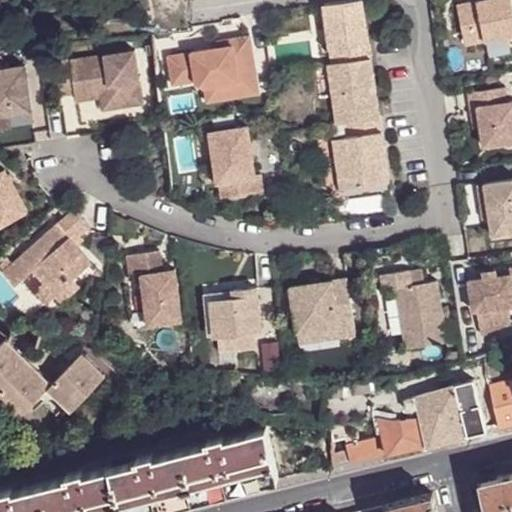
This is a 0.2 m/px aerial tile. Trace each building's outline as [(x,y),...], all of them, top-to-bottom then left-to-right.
[(360,0),(338,0),(322,3),(332,62),(362,58),(369,57),(365,28),(360,0)] [(511,8),(510,0),(472,0),(455,4),(464,43),(511,32),(511,8)] [(216,46),(167,53),(170,75),(193,71),(210,83),(212,83),(214,98),(257,92),(249,34),(230,37),(231,44),(216,46)] [(231,44),(230,37),(215,39),(216,46),(231,44)] [(133,51),(54,63),(58,95),(73,93),(107,88),(110,109),(140,104),(133,51)] [(373,87),(369,57),(362,58),(366,88),(373,87)] [(366,88),(362,58),(332,62),(326,64),(335,123),(346,122),(378,117),(376,102),(373,87),(366,88)] [(25,65),(0,68),(0,113),(31,108),(25,65)] [(193,71),(170,75),(171,82),(194,78),(202,84),(204,100),(214,98),(212,83),(210,83),(193,71)] [(506,84),(467,91),(470,107),(477,106),(484,145),(511,140),(511,99),(508,100),(506,84)] [(107,88),(73,93),(74,101),(99,97),(101,110),(110,109),(107,88)] [(378,117),(346,122),(348,136),(331,139),(339,188),(387,181),(378,117)] [(216,181),(218,181),(227,180),(230,196),(261,191),(258,173),(253,174),(250,157),(244,154),(243,147),(248,142),(246,126),(209,131),(216,181)] [(0,223),(26,210),(3,169),(0,170),(0,223)] [(511,177),(484,182),(489,215),(492,234),(511,230),(511,177)] [(227,180),(218,181),(220,197),(230,196),(227,180)] [(489,215),(484,182),(477,183),(482,216),(489,215)] [(55,224),(70,241),(87,227),(73,209),(55,224)] [(31,267),(42,281),(53,293),(59,301),(79,284),(73,276),(89,263),(70,241),(55,224),(2,269),(13,283),(31,267)] [(159,249),(127,254),(131,275),(142,274),(149,323),(183,318),(175,268),(162,270),(159,249)] [(485,276),(470,278),(474,309),(478,308),(482,332),(511,319),(508,301),(511,300),(511,264),(511,272),(497,274),(485,276)] [(485,276),(497,274),(496,267),(484,269),(485,276)] [(407,269),(378,273),(380,290),(393,287),(403,347),(446,340),(436,280),(409,284),(407,269)] [(345,277),(289,286),(296,331),(333,325),(335,337),(354,334),(345,277)] [(53,293),(42,281),(33,288),(44,301),(53,293)] [(257,287),(238,289),(239,297),(211,300),(215,335),(219,334),(221,350),(257,346),(255,330),(262,329),(257,287)] [(239,297),(238,289),(204,293),(209,336),(215,335),(211,300),(239,297)] [(333,325),(296,331),(298,342),(335,337),(333,325)] [(6,336),(0,342),(0,397),(18,415),(19,415),(39,395),(48,385),(66,402),(72,408),(106,374),(82,351),(52,381),(6,336)] [(492,350),(482,353),(487,374),(497,372),(492,350)] [(328,383),(327,393),(336,394),(363,388),(362,378),(328,383)] [(420,405),(422,415),(399,420),(397,419),(378,415),(382,432),(383,435),(387,453),(487,428),(475,378),(406,395),(407,406),(420,405)] [(511,379),(490,385),(500,425),(511,422),(511,379)] [(48,385),(39,395),(57,412),(66,402),(48,385)] [(0,397),(0,416),(8,424),(18,415),(0,397)] [(377,433),(382,432),(378,415),(397,419),(398,414),(372,407),(373,415),(377,433)] [(347,420),(328,424),(330,435),(331,442),(343,439),(346,448),(348,448),(352,461),(369,457),(387,453),(383,435),(359,440),(356,432),(350,433),(347,420)] [(125,511),(139,511),(168,505),(234,489),(281,478),(268,427),(227,436),(226,434),(209,438),(210,441),(156,453),(155,451),(139,455),(140,457),(114,464),(125,511)] [(346,448),(332,452),(334,466),(352,461),(348,448),(346,448)] [(125,511),(114,464),(86,470),(85,468),(69,472),(69,475),(42,481),(49,511),(125,511)] [(511,511),(511,472),(497,477),(481,480),(488,511),(511,511)] [(0,511),(49,511),(42,481),(15,487),(15,485),(0,488),(0,511)] [(437,511),(433,492),(406,498),(367,508),(350,511),(437,511)]
